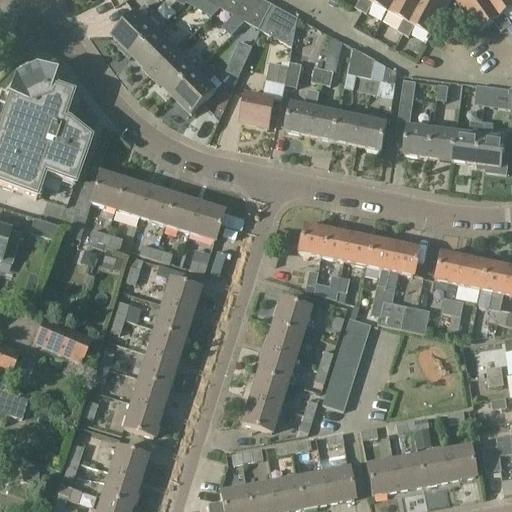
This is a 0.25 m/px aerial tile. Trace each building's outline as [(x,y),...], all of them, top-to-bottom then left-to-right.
[(192,0),(186,6),(211,20),(220,11),(211,6),(199,0),(192,0)] [(214,0),(211,6),(220,11),(223,13),(229,0),(214,0)] [(229,0),(223,13),(234,19),(244,0),(229,0)] [(260,1),(258,0),(244,0),(234,19),(247,26),(260,1)] [(361,14),(367,2),(364,0),(360,0),(355,11),(361,14)] [(368,0),(367,2),(361,14),(366,17),(373,5),(389,13),(395,0),(368,0)] [(422,0),(395,0),(389,13),(404,21),(397,34),(403,37),(422,0)] [(448,2),(444,0),(422,0),(403,37),(408,40),(415,27),(431,36),(448,2)] [(504,32),(482,0),(459,0),(455,3),(477,35),(492,25),(499,36),(504,32)] [(511,2),(510,0),(482,0),(504,32),(510,28),(502,17),(511,10),(511,2)] [(260,1),(247,26),(258,32),(272,7),(260,1)] [(274,9),(260,33),(292,50),(297,22),(274,9)] [(115,35),(111,39),(119,46),(116,49),(129,62),(131,59),(132,60),(156,36),(162,29),(143,10),(136,16),(135,15),(123,27),(122,26),(114,34),(115,35)] [(300,23),(296,31),(314,39),(317,31),(300,23)] [(177,56),(156,36),(132,60),(154,81),(177,56)] [(235,54),(247,60),(252,51),(239,45),(235,54)] [(353,52),(347,77),(357,79),(361,80),(358,95),(368,97),(371,82),(375,64),(353,52)] [(177,56),(154,81),(173,100),(196,76),(177,56)] [(511,63),(510,60),(495,69),(502,80),(511,72),(511,63)] [(375,64),(368,97),(377,99),(393,103),(396,75),(386,71),(375,63),(375,64)] [(302,69),(290,66),(288,71),(285,88),(285,89),(296,91),(302,69)] [(270,67),(266,84),(285,88),(288,71),(270,67)] [(196,76),(173,100),(190,118),(214,94),(208,88),(213,82),(202,70),(196,76)] [(314,72),(311,86),(320,88),(323,74),(323,73),(314,72)] [(0,190),(35,203),(35,201),(39,190),(43,180),(43,179),(60,185),(71,189),(73,190),(89,144),(67,126),(62,125),(71,99),(59,95),(52,79),(33,73),(29,86),(15,81),(10,96),(5,111),(0,109),(0,190)] [(333,75),(323,74),(320,88),(330,90),(333,75)] [(357,79),(347,77),(344,91),(351,93),(351,89),(353,89),(354,84),(356,84),(357,79)] [(403,84),(400,107),(412,109),(416,86),(403,84)] [(438,88),(436,103),(446,105),(448,90),(438,88)] [(485,94),(475,93),(474,108),(483,109),(485,94)] [(485,94),(483,109),(492,110),(494,96),(485,94)] [(268,133),(274,103),(246,97),(240,127),(268,133)] [(309,141),(314,112),(290,107),(285,136),(309,141)] [(314,112),(309,141),(333,145),(338,116),(314,112)] [(338,116),(333,145),(357,150),(362,121),(338,116)] [(362,121),(357,150),(381,154),(386,126),(362,121)] [(455,135),(452,165),(475,168),(479,138),(480,130),(480,126),(469,125),(468,137),(455,135)] [(479,138),(475,168),(485,169),(485,173),(484,175),(505,178),(507,158),(503,158),(504,154),(502,154),(503,141),(491,140),(493,128),(481,126),(480,130),(479,138)] [(433,132),(407,129),(403,159),(429,162),(433,132)] [(455,135),(433,132),(429,162),(452,165),(455,135)] [(455,184),(457,168),(409,162),(407,179),(455,184)] [(84,183),(74,217),(85,220),(89,206),(112,214),(121,184),(97,176),(93,186),(84,183)] [(146,192),(121,184),(112,214),(137,222),(146,192)] [(146,192),(137,222),(162,230),(171,200),(146,192)] [(171,200),(162,230),(187,238),(196,208),(171,200)] [(221,216),(196,208),(187,238),(212,246),(221,216)] [(74,218),(72,223),(69,232),(67,240),(78,243),(86,221),(85,220),(74,217),(74,218)] [(33,222),(32,225),(28,237),(55,245),(60,231),(33,222)] [(319,261),(325,233),(302,229),(296,256),(319,261)] [(0,262),(9,233),(0,230),(0,262)] [(91,233),(88,243),(103,248),(104,248),(107,238),(91,233)] [(348,238),(325,233),(319,261),(341,266),(342,266),(348,238)] [(107,238),(104,248),(119,253),(122,243),(107,238)] [(348,238),(342,266),(351,268),(365,271),(370,243),(348,238)] [(88,243),(86,249),(101,253),(103,248),(88,243)] [(370,243),(365,271),(380,274),(376,290),(384,292),(384,291),(388,275),(393,248),(393,247),(392,247),(370,243)] [(156,253),(149,251),(141,248),(138,259),(153,264),(156,253)] [(388,275),(384,291),(393,293),(394,293),(397,277),(412,280),(418,253),(393,248),(388,275)] [(171,258),(156,253),(153,264),(168,268),(171,258)] [(113,267),(114,267),(116,260),(116,258),(105,255),(102,263),(103,264),(113,267)] [(454,289),(460,261),(437,257),(431,284),(454,289)] [(114,267),(113,267),(112,271),(119,273),(122,262),(116,260),(114,267)] [(483,266),(460,261),(454,289),(477,294),(483,266)] [(135,263),(129,271),(139,274),(141,265),(135,263)] [(187,274),(203,279),(206,269),(191,264),(187,274)] [(483,266),(477,294),(490,296),(487,313),(489,314),(497,316),(499,316),(499,315),(502,299),(500,299),(506,271),(483,266)] [(139,274),(129,271),(124,286),(134,289),(139,274)] [(511,271),(506,271),(500,299),(511,300),(511,271)] [(307,274),(307,275),(304,288),(313,290),(314,290),(316,277),(316,276),(307,274)] [(330,280),(327,294),(336,296),(339,281),(330,280)] [(348,283),(339,281),(336,296),(345,298),(348,283)] [(159,307),(190,316),(198,291),(167,282),(159,307)] [(376,290),(369,320),(378,321),(381,306),(384,292),(376,290)] [(24,292),(18,291),(13,305),(31,311),(36,297),(24,292)] [(384,291),(384,292),(381,306),(390,308),(393,293),(384,291)] [(52,302),(36,297),(31,311),(48,316),(52,302)] [(308,312),(278,303),(270,328),(300,337),(308,312)] [(443,303),(441,318),(450,319),(453,305),(443,303)] [(462,307),(453,305),(450,319),(451,320),(459,321),(462,307)] [(123,324),(127,309),(118,306),(113,321),(123,324)] [(378,321),(376,329),(377,330),(399,334),(404,310),(391,308),(390,308),(381,306),(378,321)] [(159,307),(151,331),(182,341),(190,316),(159,307)] [(416,313),(404,310),(399,334),(411,337),(416,313)] [(428,316),(416,313),(411,337),(423,339),(428,316)] [(497,316),(489,314),(487,327),(495,328),(497,316)] [(499,316),(497,316),(495,328),(511,331),(511,317),(499,315),(499,316)] [(338,338),(343,322),(332,319),(327,335),(338,338)] [(459,321),(451,320),(447,338),(456,339),(460,322),(459,321)] [(123,324),(113,321),(109,336),(118,339),(123,324)] [(31,348),(80,370),(92,343),(43,322),(31,348)] [(347,322),(345,331),(366,338),(369,329),(347,322)] [(270,328),(262,352),(293,362),(300,337),(270,328)] [(182,341),(151,331),(144,356),(174,366),(182,341)] [(366,338),(345,331),(341,342),(363,348),(366,338)] [(341,342),(338,352),(359,359),(363,348),(341,342)] [(0,376),(8,380),(16,356),(0,350),(0,376)] [(293,362),(262,352),(254,377),(285,387),(293,362)] [(338,352),(335,363),(356,369),(359,359),(338,352)] [(103,355),(98,370),(107,373),(112,358),(103,355)] [(322,355),(318,370),(327,373),(332,358),(322,355)] [(174,366),(144,356),(136,381),(166,391),(174,366)] [(125,364),(113,360),(109,373),(121,376),(125,364)] [(356,369),(335,363),(331,374),(352,381),(356,369)] [(107,373),(98,370),(93,386),(102,388),(103,387),(104,383),(107,373)] [(327,373),(318,370),(313,385),(323,388),(327,373)] [(501,380),(499,371),(485,373),(486,382),(501,380)] [(331,374),(328,384),(349,391),(352,381),(331,374)] [(254,377),(246,402),(277,412),(285,387),(254,377)] [(0,378),(0,392),(13,397),(18,385),(0,378)] [(502,389),(501,380),(486,382),(487,391),(502,389)] [(166,391),(136,381),(128,406),(158,416),(166,391)] [(328,384),(324,396),(345,403),(349,391),(328,384)] [(0,393),(0,416),(4,418),(10,398),(7,397),(0,393)] [(345,403),(324,396),(320,409),(341,415),(345,403)] [(10,398),(4,418),(21,423),(27,403),(10,398)] [(277,412),(246,402),(238,427),(269,436),(277,412)] [(490,414),(504,412),(503,402),(489,404),(490,414)] [(306,404),(302,420),(312,423),(317,408),(306,404)] [(87,405),(82,421),(92,424),(98,408),(87,405)] [(158,416),(128,406),(120,431),(150,441),(158,416)] [(446,417),(448,428),(464,425),(462,414),(446,417)] [(312,423),(302,420),(297,435),(307,438),(312,423)] [(413,435),(427,433),(428,432),(426,423),(411,425),(413,435)] [(411,425),(395,428),(397,438),(413,435),(411,425)] [(358,433),(360,444),(376,441),(374,431),(358,433)] [(427,433),(413,435),(416,453),(430,451),(427,433)] [(316,452),(342,447),(340,437),(314,442),(316,452)] [(509,440),(495,442),(496,451),(510,448),(509,440)] [(309,444),(291,448),(293,458),(311,455),(309,444)] [(358,448),(360,459),(377,456),(375,445),(358,448)] [(293,458),(291,448),(274,451),(276,461),(293,458)] [(510,448),(496,451),(497,460),(511,458),(510,448)] [(83,453),(72,449),(69,459),(79,462),(83,453)] [(115,449),(107,474),(137,484),(145,459),(115,449)] [(442,455),(448,485),(473,481),(468,450),(442,455)] [(340,462),(338,451),(324,454),(327,466),(340,462)] [(497,460),(496,451),(481,453),(484,477),(499,475),(497,460)] [(240,457),(243,469),(263,465),(261,453),(240,457)] [(448,485),(442,455),(416,460),(422,490),(448,485)] [(243,469),(240,457),(231,459),(233,471),(243,469)] [(274,473),(310,468),(309,458),(273,463),(274,473)] [(422,490),(416,460),(391,464),(396,495),(422,490)] [(396,495),(391,464),(365,469),(370,500),(396,495)] [(229,472),(232,484),(262,478),(260,466),(229,472)] [(66,469),(63,479),(73,482),(76,472),(66,469)] [(37,472),(20,474),(22,485),(38,483),(37,472)] [(321,477),(326,508),(352,503),(346,472),(321,477)] [(137,484),(107,474),(99,499),(130,509),(137,484)] [(303,511),(326,508),(321,477),(295,482),(300,511),(303,511)] [(300,511),(295,482),(269,487),(273,511),(300,511)] [(273,511),(269,487),(244,491),(247,511),(273,511)] [(60,489),(57,498),(66,501),(69,492),(60,489)] [(247,511),(244,491),(218,496),(220,511),(247,511)] [(66,501),(66,503),(76,507),(80,496),(69,492),(66,501)] [(0,497),(0,511),(35,511),(36,511),(0,497)] [(57,498),(52,511),(62,511),(66,503),(66,501),(57,498)] [(128,511),(130,509),(99,499),(95,511),(128,511)]
